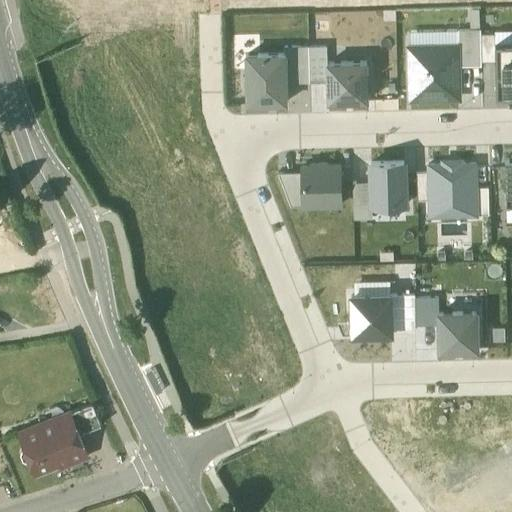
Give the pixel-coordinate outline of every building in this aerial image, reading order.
[(82,72),(136,193),(175,175),(167,158),(199,145),(151,29),(88,56),(93,67),(82,72)] [(481,67),(481,62),(480,34),(480,30),(458,31),(458,47),(458,67),(481,67)] [(410,32),(410,48),(458,47),(458,31),(410,32)] [(511,31),(494,32),(494,34),(494,44),(511,43),(511,31)] [(494,34),(480,34),(481,62),(495,62),(494,44),(494,34)] [(511,43),(494,44),(495,62),(496,98),(511,97),(511,43)] [(309,83),(328,83),(327,63),(327,46),(308,47),(309,83)] [(284,47),(284,54),(285,54),(286,83),(309,83),(308,47),(284,47)] [(410,48),(409,48),(410,100),(458,99),(457,67),(458,67),(458,47),(410,48)] [(284,54),(246,55),(247,104),(286,103),(286,83),(285,54),(284,54)] [(367,62),(327,63),(328,83),(328,103),(367,102),(367,62)] [(427,219),(478,218),(477,189),(477,160),(426,161),(426,175),(427,203),(427,219)] [(404,162),(371,163),(371,183),(371,207),(404,206),(404,162)] [(311,167),(302,167),(302,173),(303,207),(340,206),(340,166),(326,166),(326,164),(311,165),(311,167)] [(303,207),(302,173),(278,173),(290,207),(303,207)] [(417,203),(427,203),(426,175),(416,175),(417,203)] [(353,219),(372,219),(371,207),(371,183),(352,183),(353,219)] [(488,189),(477,189),(478,218),(489,218),(488,189)] [(173,290),(218,401),(280,376),(276,367),(287,362),(238,240),(197,257),(205,277),(173,290)] [(351,282),(351,296),(390,295),(390,281),(351,282)] [(415,294),(390,295),(391,331),(415,330),(415,325),(415,298),(415,294)] [(357,324),(357,329),(371,328),(371,334),(391,334),(391,331),(390,295),(351,296),(352,324),(357,324)] [(438,297),(415,298),(415,325),(439,325),(439,313),(438,297)] [(476,312),(439,313),(439,325),(439,349),(477,349),(476,312)] [(72,418),(79,434),(101,424),(92,402),(68,412),(71,418),(72,418)] [(396,433),(456,511),(501,511),(502,511),(495,503),(511,490),(511,478),(463,412),(441,429),(426,410),(396,433)] [(68,412),(41,423),(43,429),(71,418),(68,412)] [(31,462),(36,474),(59,464),(60,467),(88,456),(79,434),(72,418),(71,418),(43,429),(41,423),(19,432),(25,446),(23,447),(20,453),(23,460),(29,462),(31,462)] [(357,511),(363,508),(317,449),(309,455),(301,445),(268,461),(280,476),(264,488),(281,511),(357,511)]
